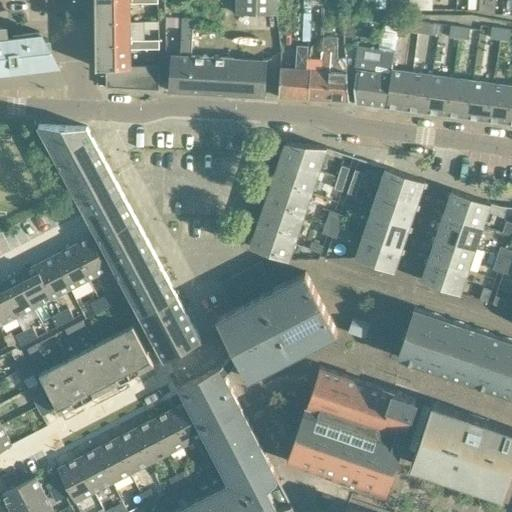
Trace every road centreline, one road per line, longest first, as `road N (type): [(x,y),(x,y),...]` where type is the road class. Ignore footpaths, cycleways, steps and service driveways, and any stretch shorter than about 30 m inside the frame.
road 1 (unclassified): [(84,111),(317,115),(355,128),(511,148)]
road 2 (unclassified): [(0,464),(171,373)]
road 3 (unclassified): [(84,111),(82,72),(40,14),(40,0)]
